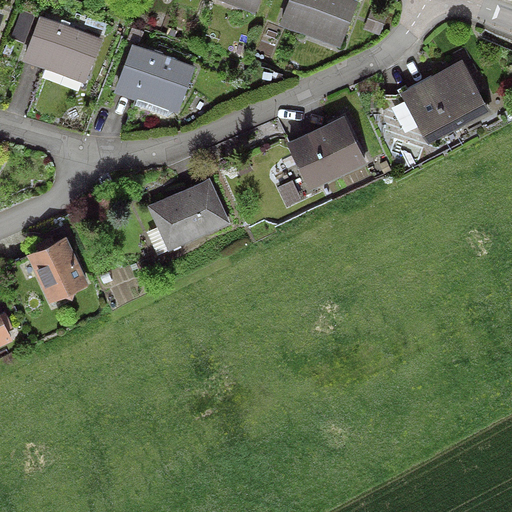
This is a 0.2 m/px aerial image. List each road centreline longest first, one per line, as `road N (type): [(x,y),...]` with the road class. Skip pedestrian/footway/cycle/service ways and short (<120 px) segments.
road 1 (residential): [(128,157),(182,150),(256,121),(406,40),(438,0)]
road 2 (residential): [(0,230),(128,157)]
road 3 (residential): [(0,126),(128,157)]
